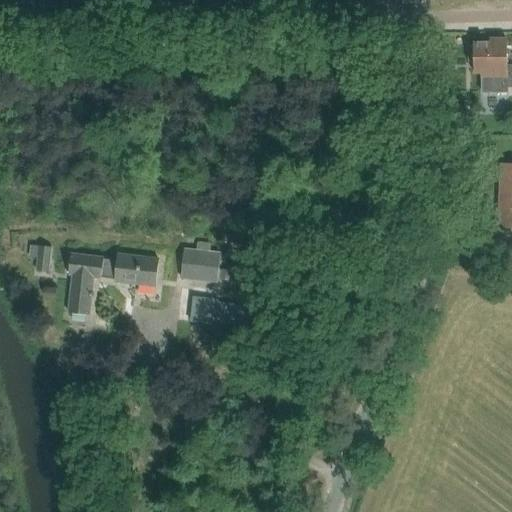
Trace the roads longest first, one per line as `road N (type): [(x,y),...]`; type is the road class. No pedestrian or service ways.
road 1 (unclassified): [(330,511),(435,213),(433,171),(389,19)]
road 2 (unclassified): [(389,19),(511,15)]
